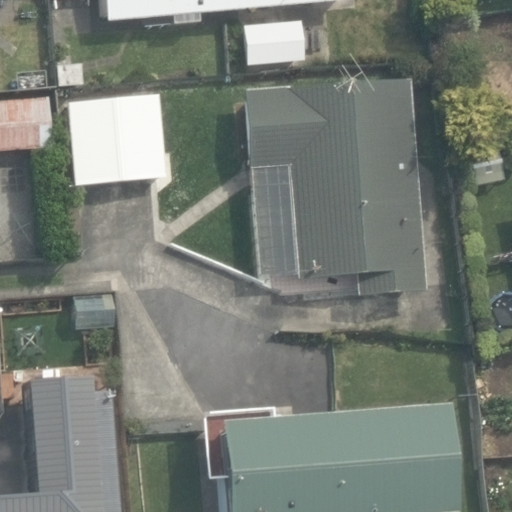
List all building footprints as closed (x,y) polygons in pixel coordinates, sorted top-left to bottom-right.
[(101,0),(104,27),(347,5),(346,0),(101,0)] [(54,67),(55,89),(78,88),(77,66),(54,67)] [(350,277),(352,298),(419,293),(403,79),(237,91),(243,171),(252,171),(260,276),(292,273),(293,281),(350,277)] [(64,106),(72,188),(161,179),(153,97),(64,106)] [(0,104),(0,153),(50,150),(46,101),(0,104)] [(0,378),(0,407),(2,427),(30,425),(26,376),(0,378)] [(209,428),(215,511),(446,511),(439,410),(209,428)] [(10,445),(14,510),(126,502),(121,437),(10,445)]
